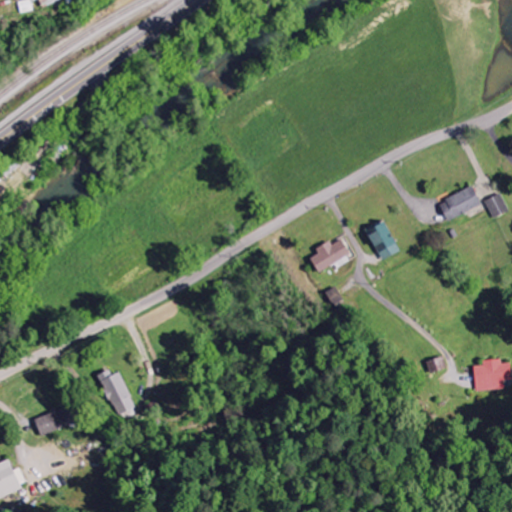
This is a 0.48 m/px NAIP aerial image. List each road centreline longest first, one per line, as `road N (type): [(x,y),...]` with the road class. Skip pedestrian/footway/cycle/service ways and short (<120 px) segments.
road 1 (residential): [(0,377),(145,303),(379,163),(511,105)]
road 2 (secondary): [(0,141),(198,0)]
